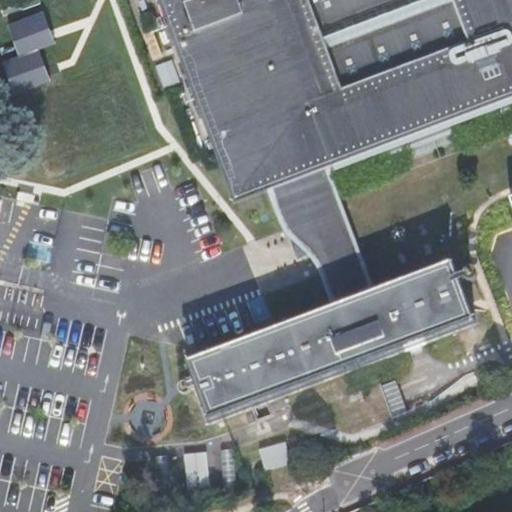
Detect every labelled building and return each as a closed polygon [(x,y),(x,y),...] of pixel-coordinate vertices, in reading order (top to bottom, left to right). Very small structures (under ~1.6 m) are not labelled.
[(502,104),(511,100),(511,0),(158,0),(235,205),(268,193),(329,169),(502,104)] [(19,53),(0,60),(12,94),(50,81),(38,48),(54,43),(43,12),(9,23),(19,53)] [(511,100),(329,169),(334,183),(507,117),(511,115),(511,100)] [(329,169),(268,193),(291,241),(310,260),(315,265),(333,310),(372,295),(334,183),(329,169)] [(207,423),(476,326),(454,265),(372,295),(333,310),(275,327),(185,362),(207,423)]
